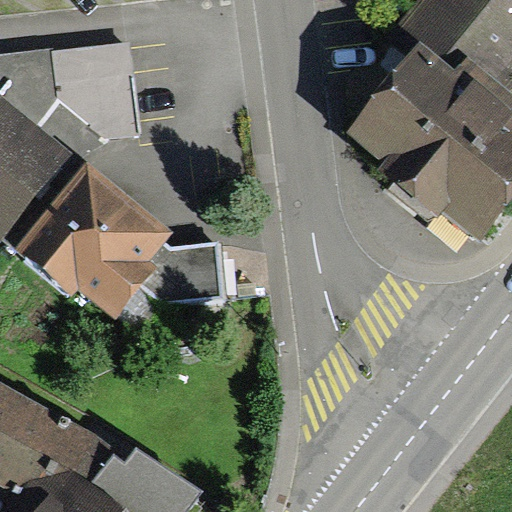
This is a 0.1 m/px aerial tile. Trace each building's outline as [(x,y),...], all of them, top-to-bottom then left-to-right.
[(426,73),(356,156),(468,249),(511,197),(511,143),(483,119),(511,85),(511,26),(488,0),(436,0),(395,46),(426,73)] [(129,45),(0,54),(0,242),(8,249),(84,159),(39,126),(60,99),(104,139),(140,141),(129,45)] [(173,230),(89,164),(18,251),(69,293),(79,282),(116,313),(141,284),(164,303),(227,294),(220,242),(168,249),(162,245),(173,230)] [(116,448),(0,385),(0,483),(17,493),(75,472),(93,485),(111,460),(116,448)] [(172,511),(188,490),(139,454),(126,471),(111,460),(93,485),(75,472),(17,493),(1,511),(172,511)]
